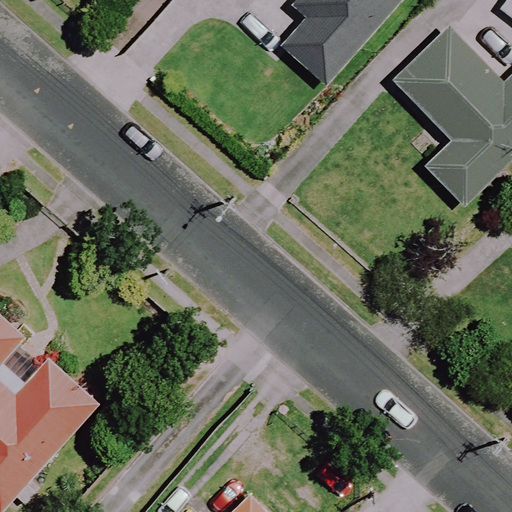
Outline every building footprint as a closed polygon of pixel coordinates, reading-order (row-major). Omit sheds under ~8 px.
[(295,0),(293,2),(305,13),(275,46),(323,91),(406,0),(295,0)] [(511,0),(510,0),(501,12),(511,20),(511,0)] [(511,77),(502,87),(449,33),(395,86),(451,144),(424,170),(462,210),(511,161),(511,77)] [(0,511),(4,511),(105,396),(0,304),(0,511)] [(264,511),(249,496),(232,511),(207,511),(203,507),(198,511),(264,511)]
